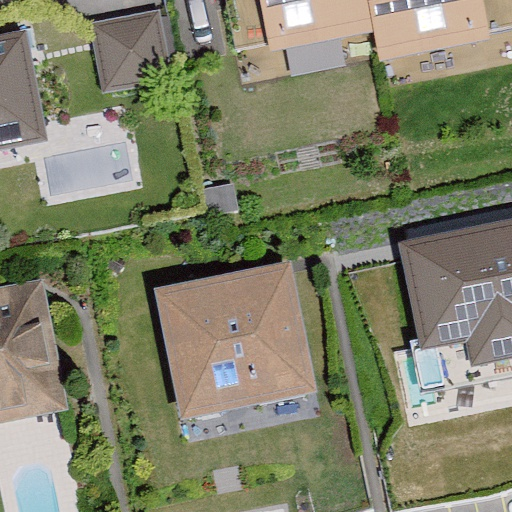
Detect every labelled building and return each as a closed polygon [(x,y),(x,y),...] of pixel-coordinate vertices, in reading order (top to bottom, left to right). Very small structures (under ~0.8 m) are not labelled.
[(511,43),(504,0),(300,0),(321,109),(511,74),(511,43)] [(103,83),(172,75),(165,12),(96,20),(103,83)] [(23,32),(0,35),(0,146),(43,139),(23,32)] [(511,222),(401,244),(422,348),(467,339),(473,367),(511,359),(511,222)] [(289,263),(154,289),(179,422),(318,396),(289,263)] [(34,298),(0,303),(0,427),(56,417),(34,298)]
